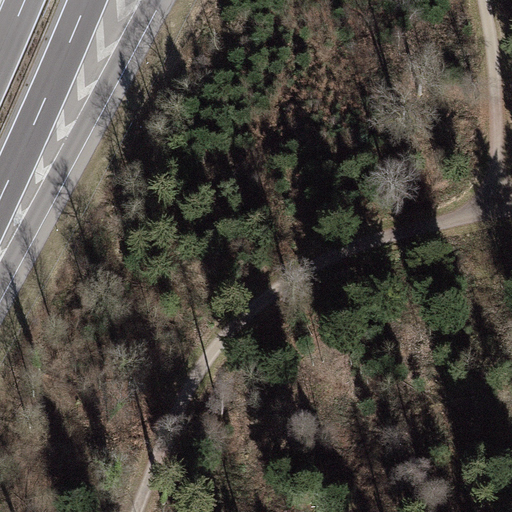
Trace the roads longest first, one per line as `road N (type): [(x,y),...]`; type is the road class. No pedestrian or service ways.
road 1 (track): [(139,511),(173,422),(239,317),(275,288),(360,244),(511,206)]
road 2 (motorway): [(0,265),(152,0)]
road 3 (motorway): [(0,200),(88,0)]
road 4 (track): [(483,0),(494,43),(497,208)]
